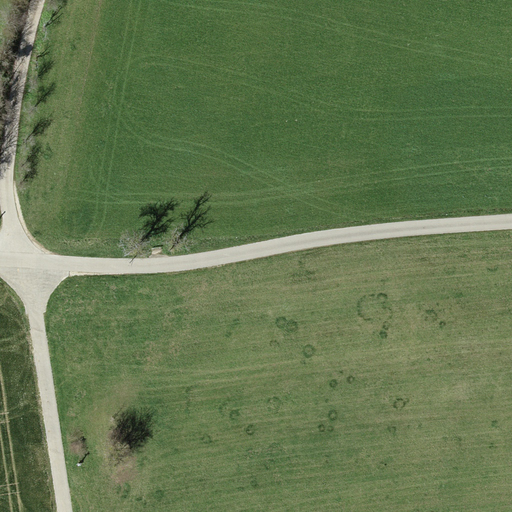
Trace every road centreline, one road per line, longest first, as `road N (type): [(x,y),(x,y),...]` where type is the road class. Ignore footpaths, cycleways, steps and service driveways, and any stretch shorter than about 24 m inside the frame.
road 1 (track): [(65,511),(44,351),(8,262),(4,217),(5,162),(37,0)]
road 2 (track): [(0,262),(127,272),(343,239),(511,224)]
